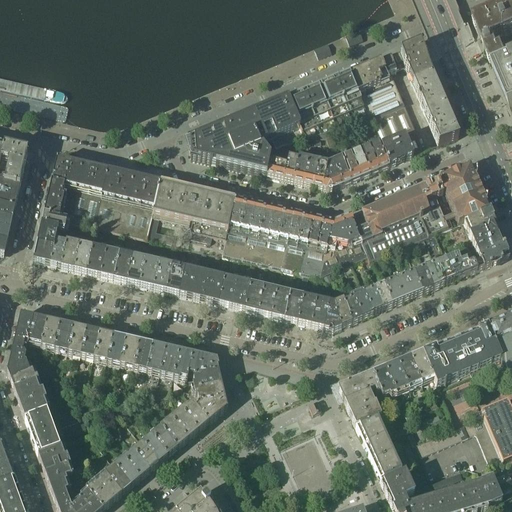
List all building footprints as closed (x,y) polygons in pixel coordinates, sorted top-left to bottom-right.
[(511,60),(511,9),(489,20),(495,36),(498,42),(494,43),(498,53),(501,51),(506,63),(511,60)] [(498,53),(494,43),(498,42),(495,36),(489,20),(474,26),(492,69),(506,63),(501,51),(498,53)] [(348,49),(361,43),(357,34),(345,39),(348,49)] [(317,62),(330,56),(326,47),(313,53),(317,62)] [(399,58),(404,71),(412,89),(431,81),(418,49),(399,58)] [(399,58),(390,62),(380,65),(386,79),(389,77),(395,75),(404,71),(399,58)] [(511,60),(506,63),(492,69),(510,109),(511,108),(511,60)] [(403,110),(389,77),(386,79),(380,65),(349,79),(368,125),(384,118),(403,110)] [(368,125),(349,79),(318,92),(338,138),(368,125)] [(431,81),(412,89),(418,103),(424,120),(444,112),(431,81)] [(338,138),(318,92),(287,105),(302,140),(304,144),(304,146),(333,140),(338,138)] [(292,145),(302,140),(287,105),(252,119),(212,136),(184,146),(189,163),(190,163),(266,181),(269,169),(270,163),(260,150),(271,144),(275,153),(283,150),(294,148),(304,146),(304,144),(292,147),(292,145)] [(403,110),(384,118),(368,125),(377,147),(378,150),(388,171),(422,156),(403,110)] [(444,112),(424,120),(437,150),(457,142),(444,112)] [(388,171),(378,150),(377,147),(368,151),(378,175),(388,171)] [(0,168),(23,174),(26,159),(23,156),(3,151),(0,166),(0,168)] [(378,175),(368,151),(359,155),(369,179),(378,175)] [(369,179),(359,155),(350,159),(359,182),(369,179)] [(359,182),(350,159),(341,163),(350,186),(359,182)] [(288,161),(286,170),(282,184),(292,187),(298,163),(288,161)] [(79,195),(84,170),(56,163),(50,189),(79,195)] [(307,165),(298,163),(292,187),(302,189),(307,165)] [(350,186),(341,163),(332,167),(341,190),(350,186)] [(317,167),(307,165),(302,189),(312,191),(317,167)] [(282,184),(286,170),(273,167),(269,169),(266,181),(282,184)] [(327,169),(317,167),(312,191),(321,193),(327,169)] [(332,167),(327,169),(321,193),(329,195),(341,190),(332,167)] [(0,187),(19,192),(23,174),(0,168),(0,187)] [(100,200),(106,175),(84,170),(79,195),(100,200)] [(454,220),(457,228),(463,226),(488,215),(470,172),(466,170),(441,180),(440,185),(437,184),(431,186),(430,189),(425,187),(360,215),(366,229),(355,234),(366,260),(369,265),(427,241),(451,230),(448,223),(454,220)] [(122,238),(136,182),(106,175),(100,200),(100,202),(93,231),(122,238)] [(151,221),(159,187),(136,182),(122,238),(146,243),(151,221)] [(19,192),(0,187),(0,198),(16,202),(19,192)] [(225,244),(234,204),(216,200),(159,187),(151,221),(187,229),(187,232),(189,236),(191,237),(211,241),(225,244)] [(93,231),(100,202),(100,200),(79,195),(50,189),(43,219),(66,225),(83,229),(93,231)] [(16,202),(0,198),(0,209),(14,213),(16,202)] [(234,204),(225,244),(221,260),(231,262),(243,206),(234,204)] [(253,209),(243,206),(231,262),(241,265),(253,209)] [(14,213),(0,209),(0,221),(11,224),(14,213)] [(251,267),(264,211),(253,209),(241,265),(251,267)] [(261,269),(273,213),(264,211),(251,267),(261,269)] [(271,272),(284,216),(273,213),(261,269),(271,272)] [(488,215),(463,226),(468,238),(493,227),(488,215)] [(280,274),(293,218),(284,216),(271,272),(280,274)] [(290,276),(303,220),(293,218),(280,274),(290,276)] [(64,235),(66,225),(43,219),(41,229),(61,234),(64,235)] [(366,260),(355,234),(349,219),(338,224),(353,265),(360,263),(366,260)] [(299,279),(312,222),(303,220),(290,276),(299,279)] [(4,257),(6,246),(11,224),(0,221),(0,258),(1,259),(4,257)] [(309,281),(322,224),(312,222),(299,279),(309,281)] [(319,280),(326,252),(332,226),(322,224),(309,281),(314,282),(319,280)] [(353,265),(338,224),(332,226),(326,252),(319,280),(353,265)] [(499,239),(493,227),(468,238),(473,250),(499,239)] [(61,234),(41,229),(38,239),(55,243),(56,238),(60,238),(61,234)] [(191,237),(190,243),(210,247),(211,241),(191,237)] [(55,243),(38,239),(36,249),(52,253),(54,247),(55,243)] [(499,239),(473,250),(478,262),(503,251),(499,239)] [(64,249),(54,247),(52,253),(48,270),(59,272),(64,249)] [(65,247),(64,249),(59,272),(72,275),(78,250),(65,247)] [(52,253),(36,249),(32,266),(48,270),(52,253)] [(91,253),(78,250),(72,275),(85,278),(91,253)] [(503,251),(478,262),(471,265),(472,266),(469,268),(466,269),(464,264),(459,266),(465,280),(488,270),(491,269),(495,269),(498,266),(501,265),(501,264),(508,261),(507,259),(503,251)] [(104,257),(91,253),(85,278),(98,281),(104,257)] [(448,264),(445,265),(453,284),(465,280),(459,266),(455,256),(447,260),(448,264)] [(117,260),(104,257),(98,281),(112,284),(117,260)] [(131,263),(117,260),(112,284),(125,288),(131,263)] [(366,260),(360,263),(362,268),(369,265),(366,260)] [(443,262),(433,267),(442,289),(453,284),(445,265),(443,262)] [(144,266),(131,263),(125,288),(138,291),(144,266)] [(157,269),(144,266),(138,291),(151,294),(157,269)] [(442,289),(433,267),(423,271),(432,293),(442,289)] [(170,272),(157,269),(151,294),(164,297),(170,272)] [(423,271),(413,275),(422,298),(432,293),(423,271)] [(183,275),(170,272),(164,297),(177,300),(183,275)] [(196,278),(183,275),(177,300),(190,303),(196,278)] [(422,298),(413,275),(402,279),(412,302),(422,298)] [(210,281),(196,278),(190,303),(204,306),(210,281)] [(402,279),(392,284),(402,306),(412,302),(402,279)] [(223,284),(210,281),(204,306),(217,309),(223,284)] [(236,287),(223,284),(217,309),(230,312),(236,287)] [(392,284),(382,288),(392,310),(402,306),(392,284)] [(250,290),(236,287),(230,312),(244,315),(250,290)] [(392,310),(382,288),(372,292),(381,315),(392,310)] [(263,293),(250,290),(244,315),(258,318),(263,293)] [(372,292),(362,296),(371,319),(381,315),(372,292)] [(276,296),(263,293),(258,318),(271,321),(276,296)] [(289,299),(276,296),(271,321),(283,324),(289,299)] [(371,319),(362,296),(352,301),(361,323),(371,319)] [(302,302),(289,299),(283,324),(297,327),(302,302)] [(361,323),(352,301),(341,305),(351,327),(361,323)] [(316,305),(302,302),(297,327),(310,330),(316,305)] [(328,308),(316,305),(310,330),(322,333),(328,308)] [(341,305),(332,309),(341,332),(351,327),(341,305)] [(332,309),(328,308),(322,333),(327,334),(327,335),(330,335),(332,335),(341,332),(332,309)] [(511,318),(486,329),(497,356),(502,354),(500,350),(511,345),(511,318)] [(33,322),(23,319),(20,319),(19,321),(14,343),(25,345),(25,346),(27,346),(33,322)] [(33,322),(27,346),(27,347),(40,350),(46,325),(33,322)] [(59,328),(46,325),(40,350),(40,353),(53,356),(59,328)] [(73,331),(59,328),(53,356),(66,359),(73,331)] [(500,363),(497,356),(486,329),(476,333),(476,334),(459,341),(435,351),(434,351),(421,356),(432,383),(435,390),(469,376),(470,380),(479,377),(477,373),(500,363)] [(85,334),(73,331),(66,359),(79,362),(85,334)] [(99,337),(85,334),(79,362),(92,365),(99,337)] [(112,340),(99,337),(92,365),(105,368),(112,340)] [(125,343),(112,340),(105,368),(118,371),(125,343)] [(6,376),(9,383),(28,376),(24,367),(26,359),(25,357),(22,356),(25,346),(25,345),(14,343),(6,376)] [(138,346),(125,343),(118,371),(131,374),(138,346)] [(144,348),(138,346),(131,374),(145,377),(151,349),(144,348)] [(164,352),(151,349),(145,377),(158,380),(164,352)] [(178,355),(164,352),(158,380),(171,383),(178,355)] [(191,358),(178,355),(171,383),(177,385),(178,382),(185,383),(187,377),(191,358)] [(421,356),(408,362),(419,388),(432,383),(421,356)] [(216,364),(191,358),(187,377),(192,377),(193,381),(217,375),(216,371),(217,371),(216,364)] [(408,362),(396,367),(407,393),(419,388),(408,362)] [(396,367),(383,372),(395,398),(407,393),(396,367)] [(383,372),(371,377),(379,396),(381,402),(388,399),(389,401),(395,398),(383,372)] [(30,375),(28,376),(9,383),(13,393),(37,384),(36,381),(33,382),(30,375)] [(217,375),(193,381),(193,382),(191,383),(194,394),(220,388),(217,375)] [(379,396),(371,377),(356,384),(360,395),(366,392),(368,396),(373,394),(374,398),(379,396)] [(37,384),(13,393),(16,403),(41,394),(37,384)] [(360,395),(356,384),(339,391),(336,392),(338,394),(341,402),(343,407),(368,396),(366,392),(360,395)] [(220,388),(194,394),(192,394),(193,401),(195,400),(197,406),(199,406),(199,407),(223,401),(220,388)] [(42,394),(41,394),(16,403),(20,413),(45,404),(42,394)] [(380,420),(374,408),(373,408),(368,396),(343,407),(354,431),(376,422),(380,420)] [(223,401),(199,407),(200,410),(196,413),(207,428),(226,412),(223,401)] [(45,404),(20,413),(24,423),(46,415),(47,414),(46,414),(49,413),(45,404)] [(73,407),(75,414),(81,412),(79,405),(73,407)] [(134,408),(140,416),(144,414),(137,405),(134,408)] [(312,418),(320,415),(317,407),(316,408),(315,405),(308,408),(309,411),(308,411),(312,418)] [(511,418),(506,405),(480,416),(482,420),(481,421),(487,435),(489,441),(492,446),(494,452),(496,457),(498,463),(500,467),(501,469),(511,464),(511,418)] [(102,414),(90,407),(88,412),(93,415),(93,418),(101,418),(102,414)] [(207,428),(196,413),(191,408),(190,409),(187,407),(179,414),(197,436),(207,428)] [(197,436),(179,414),(168,423),(186,445),(197,436)] [(59,451),(50,427),(46,415),(24,423),(27,432),(30,431),(32,437),(29,438),(32,444),(34,443),(36,449),(34,450),(37,459),(59,451)] [(71,421),(57,426),(59,431),(77,424),(74,415),(69,416),(71,421)] [(426,423),(428,427),(439,422),(437,418),(426,423)] [(487,435),(481,421),(453,433),(458,444),(473,438),(475,439),(487,435)] [(376,422),(354,431),(359,441),(361,440),(364,445),(361,446),(364,453),(367,452),(369,457),(367,458),(371,467),(392,457),(376,422)] [(186,445),(168,423),(158,431),(158,432),(176,454),(186,445)] [(440,425),(429,430),(431,434),(442,428),(440,425)] [(83,426),(60,434),(62,439),(85,430),(83,426)] [(399,438),(406,435),(410,433),(407,428),(396,433),(399,438)] [(176,454),(158,432),(149,440),(166,462),(176,454)] [(453,433),(447,435),(452,447),(458,444),(453,433)] [(447,435),(440,438),(445,450),(452,447),(447,435)] [(487,435),(475,439),(476,440),(478,445),(489,441),(487,435)] [(411,436),(407,438),(412,449),(416,447),(411,436)] [(440,438),(434,441),(439,453),(445,450),(440,438)] [(166,462),(149,440),(140,448),(157,469),(166,462)] [(434,441),(428,443),(432,455),(439,453),(434,441)] [(489,441),(478,445),(480,451),(492,446),(489,441)] [(428,443),(421,446),(426,458),(432,455),(428,443)] [(415,464),(407,446),(403,448),(411,466),(415,464)] [(421,446),(415,449),(420,461),(426,458),(421,446)] [(492,446),(480,451),(482,456),(494,452),(492,446)] [(157,469),(140,448),(131,456),(148,477),(157,469)] [(60,451),(59,451),(37,459),(48,488),(65,482),(72,479),(72,478),(70,479),(67,470),(69,469),(66,460),(64,461),(60,451)] [(494,452),(482,456),(485,462),(496,457),(494,452)] [(148,477),(131,456),(121,463),(139,485),(148,477)] [(392,457),(371,467),(375,476),(377,475),(379,479),(377,480),(379,485),(400,475),(392,457)] [(498,463),(496,457),(485,462),(487,468),(494,465),(498,463)] [(139,485),(121,463),(112,471),(130,492),(139,485)] [(130,492),(112,471),(103,479),(104,479),(120,500),(130,492)] [(508,486),(505,478),(502,472),(497,475),(499,480),(491,484),(499,503),(511,497),(511,493),(510,489),(508,486)] [(407,511),(404,504),(403,502),(413,497),(411,492),(426,485),(424,479),(408,486),(403,476),(380,487),(391,511),(409,511),(409,510),(407,511)] [(432,485),(415,493),(417,499),(434,491),(461,482),(459,476),(432,485)] [(120,500),(104,479),(95,487),(111,507),(120,500)] [(65,482),(48,488),(56,511),(70,511),(65,496),(67,495),(65,487),(66,487),(65,482)] [(499,503),(491,484),(490,482),(489,482),(486,484),(481,485),(471,490),(472,491),(461,494),(466,511),(486,511),(490,510),(500,506),(499,503)] [(105,511),(111,507),(95,487),(86,495),(87,496),(100,511),(105,511)] [(466,511),(461,494),(437,501),(440,511),(466,511)] [(100,511),(87,496),(77,504),(79,505),(70,511),(100,511)] [(191,511),(203,502),(199,497),(180,511),(191,511)] [(214,511),(205,500),(203,502),(191,511),(214,511)] [(440,511),(437,501),(409,510),(409,511),(440,511)]
